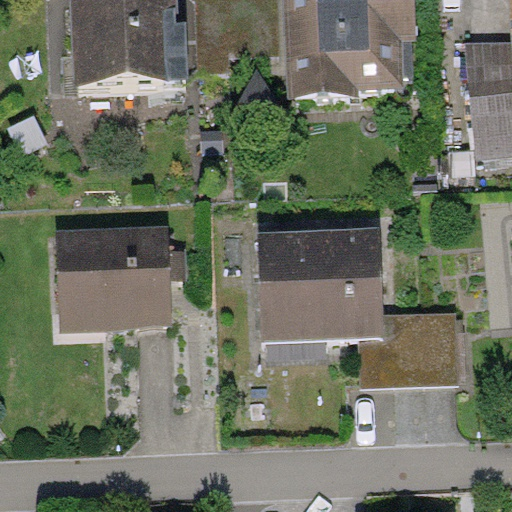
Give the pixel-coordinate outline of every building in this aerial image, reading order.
[(253,0),(222,3),(228,67),(283,62),(277,0),(253,0)] [(417,0),(282,0),(287,119),(421,114),(417,0)] [(511,0),(506,0),(511,53),(511,97),(470,102),(477,172),(511,168),(511,0)] [(185,3),(70,7),(73,103),(188,99),(185,3)] [(167,239),(54,243),(57,339),(171,335),(167,239)] [(383,243),(255,248),(259,355),(357,352),(387,351),(386,323),(383,243)] [(386,323),(387,351),(357,352),(359,395),(452,392),(449,321),(386,323)]
